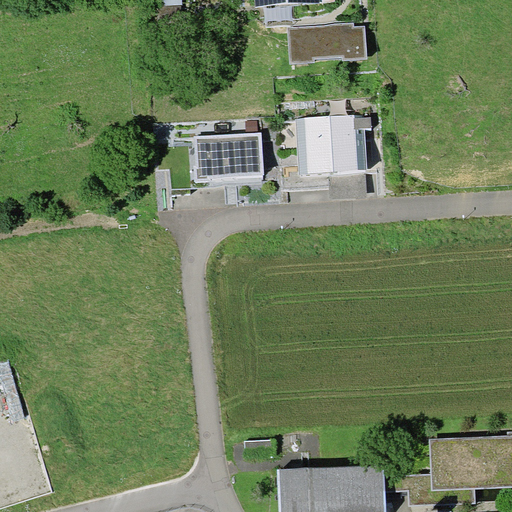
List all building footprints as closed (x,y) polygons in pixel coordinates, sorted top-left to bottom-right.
[(366,56),(364,25),(354,26),(353,22),(287,27),(290,63),(313,62),(313,57),(344,55),(344,58),(366,56)] [(363,115),(296,119),(300,175),(367,170),(364,129),(372,129),(371,118),(363,118),(363,115)] [(246,120),(247,134),(258,133),(257,120),(246,120)] [(196,180),(264,176),(262,133),(258,133),(247,134),(195,136),(197,165),(195,165),(196,180)] [(511,430),(508,431),(508,434),(430,437),(431,474),(385,476),(386,490),(409,490),(409,505),(475,503),(474,488),(511,486),(511,430)] [(275,454),(274,440),(246,442),(246,455),(275,454)] [(385,464),(278,468),(280,511),(386,511),(386,490),(385,476),(385,464)]
